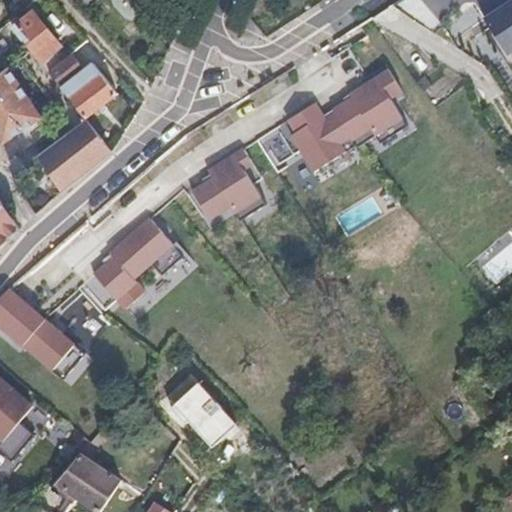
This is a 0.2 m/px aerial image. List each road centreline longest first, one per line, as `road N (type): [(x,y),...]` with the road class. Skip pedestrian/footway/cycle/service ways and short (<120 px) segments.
road 1 (residential): [(197,57),(157,128),(105,190),(0,279)]
road 2 (residential): [(346,0),(240,59),(197,57)]
road 3 (unknown): [(166,113),(62,0)]
